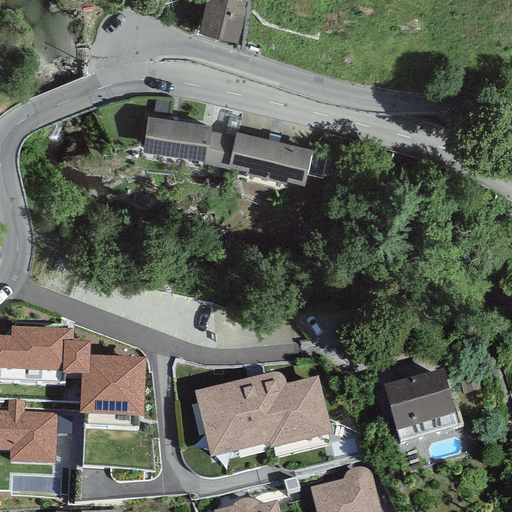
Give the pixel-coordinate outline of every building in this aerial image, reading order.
[(248,1),(243,0),(205,0),(198,31),(238,41),(248,1)] [(211,124),(147,116),(142,149),(204,157),(207,158),(210,131),(211,124)] [(234,137),(210,131),(207,158),(204,157),(203,160),(230,167),(231,165),(228,164),(234,137)] [(311,148),(236,131),(234,137),(228,164),(231,165),(245,168),(244,171),(286,180),(287,178),(304,182),(311,148)] [(11,327),(11,337),(0,336),(0,366),(64,369),(64,372),(83,373),(87,373),(87,356),(88,344),(71,343),(71,329),(11,327)] [(143,358),(87,356),(87,373),(83,373),(81,412),(141,414),(143,358)] [(442,376),(384,392),(400,449),(458,432),(442,376)] [(275,377),(193,396),(210,462),(268,447),(270,453),(332,439),(319,381),(287,388),(285,384),(283,381),(281,379),(278,377),(275,377)] [(0,449),(9,450),(9,461),(55,463),(56,434),(71,435),(72,413),(23,411),(23,402),(7,401),(7,410),(0,409),(0,449)] [(343,485),(310,493),(314,511),(379,511),(372,480),(370,477),(366,474),(361,473),(357,473),(352,474),(349,475),(346,477),(344,478),(343,483),(343,485)] [(278,511),(277,506),(259,510),(258,509),(256,507),(253,505),(251,504),(247,503),(243,504),(240,505),(237,506),(233,509),(232,511),(229,511),(278,511)]
